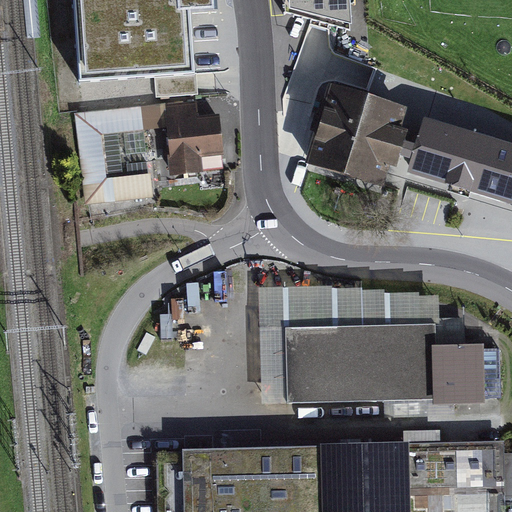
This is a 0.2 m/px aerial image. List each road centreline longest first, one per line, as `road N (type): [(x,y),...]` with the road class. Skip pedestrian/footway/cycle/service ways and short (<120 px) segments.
road 1 (residential): [(278,223),(139,291),(115,336),(123,511)]
road 2 (unknown): [(118,412),(482,416)]
road 3 (residential): [(511,291),(460,271),(348,259),(305,245),(278,223)]
road 4 (residential): [(278,223),(261,187),(248,0)]
